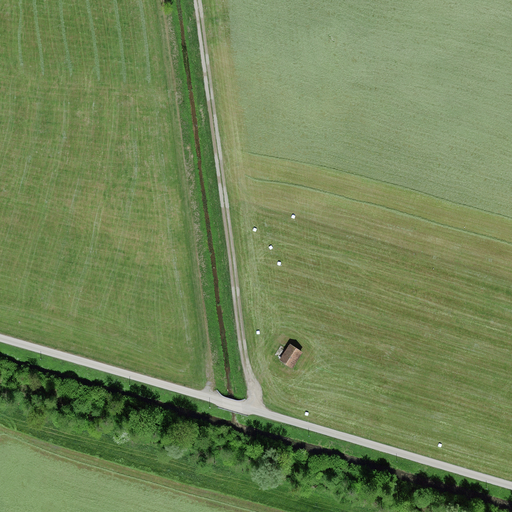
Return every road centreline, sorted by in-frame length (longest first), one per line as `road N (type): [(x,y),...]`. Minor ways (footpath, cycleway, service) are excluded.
road 1 (unclassified): [(511,484),(0,337)]
road 2 (track): [(250,409),(196,0)]
